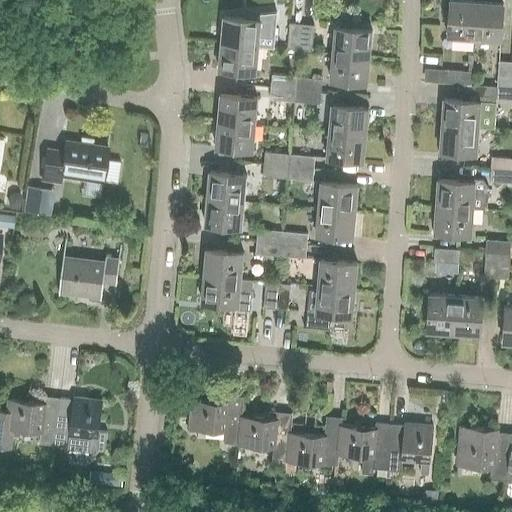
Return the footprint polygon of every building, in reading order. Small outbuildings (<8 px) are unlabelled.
[(475,40),(478,3),(451,0),(448,37),(475,40)] [(478,3),(475,40),(501,42),(504,5),(478,3)] [(221,44),(258,47),(261,20),(224,17),(221,44)] [(300,50),(302,24),(291,23),(288,49),(300,50)] [(302,24),(300,50),(312,51),(315,26),(302,24)] [(333,54),(369,57),(372,31),(335,27),(333,54)] [(256,74),(258,47),(221,44),(219,70),(256,74)] [(367,84),(369,57),(333,54),(330,80),(367,84)] [(509,88),(510,62),(498,61),(496,87),(509,88)] [(472,72),(424,69),(423,81),(471,84),(472,72)] [(296,89),(297,77),(272,75),(271,87),(296,89)] [(296,89),(321,91),(322,79),(297,77),(296,89)] [(441,125),(478,128),(491,129),(495,87),(462,84),(460,101),(443,99),(441,125)] [(295,102),(296,89),(271,87),(270,100),(295,102)] [(511,87),(509,88),(496,87),(495,99),(511,100),(511,87)] [(320,104),(321,91),(296,89),(295,102),(320,104)] [(218,121),(255,124),(257,99),(221,95),(218,121)] [(328,131),(365,134),(367,109),(331,105),(328,131)] [(253,151),(255,124),(218,121),(216,148),(253,151)] [(476,155),(478,128),(441,125),(439,152),(476,155)] [(362,162),(365,134),(328,131),(326,158),(362,162)] [(46,149),(45,155),(42,174),(41,180),(60,183),(61,176),(103,182),(108,148),(65,142),(64,152),(46,149)] [(289,167),(290,155),(265,152),(264,164),(289,167)] [(289,167),(314,169),(315,157),(290,155),(289,167)] [(489,169),(511,171),(511,158),(490,157),(489,169)] [(288,179),(289,167),(264,164),(263,177),(288,179)] [(313,182),(314,169),(289,167),(288,179),(313,182)] [(511,183),(511,171),(489,169),(488,182),(511,183)] [(207,197),(246,201),(248,176),(210,172),(207,197)] [(435,207),(472,210),(486,211),(488,190),(483,182),(474,181),(473,184),(438,181),(435,207)] [(317,208),(354,211),(356,186),(320,182),(317,208)] [(53,212),(54,186),(27,185),(26,211),(53,212)] [(243,228),(246,201),(207,197),(205,225),(243,228)] [(469,236),(472,210),(435,207),(433,233),(469,236)] [(351,238),(354,211),(317,208),(315,235),(351,238)] [(0,213),(0,223),(13,225),(14,215),(0,213)] [(282,244),(283,232),(258,230),(257,242),(282,244)] [(282,244),(306,246),(307,234),(283,232),(282,244)] [(485,252),(498,253),(509,254),(510,242),(486,240),(485,252)] [(280,257),(282,244),(257,242),(255,255),(280,257)] [(305,259),(306,246),(282,244),(280,257),(305,259)] [(460,250),(434,248),(433,261),(458,263),(460,250)] [(204,275),(240,279),(243,253),(206,250),(204,275)] [(495,279),(498,253),(485,252),(483,278),(495,279)] [(507,280),(509,254),(498,253),(495,279),(507,280)] [(117,285),(120,257),(106,255),(105,264),(64,258),(59,293),(101,299),(103,283),(117,285)] [(316,286),(353,289),(356,264),(319,260),(316,286)] [(238,306),(240,279),(204,275),(201,303),(238,306)] [(264,292),(263,307),(276,308),(278,284),(265,283),(264,292)] [(278,284),(276,308),(287,309),(289,285),(278,284)] [(309,286),(306,328),(329,330),(332,315),(351,317),(353,289),(316,286),(309,286)] [(452,335),(455,297),(429,295),(425,332),(452,335)] [(455,297),(452,335),(478,337),(482,300),(455,297)] [(511,344),(511,299),(504,299),(501,343),(511,344)] [(238,445),(242,417),(243,396),(241,396),(241,398),(228,396),(227,403),(192,400),(189,429),(224,432),(223,443),(238,445)] [(55,446),(60,399),(45,397),(44,403),(9,399),(8,411),(0,409),(0,447),(11,449),(13,428),(40,432),(39,444),(55,446)] [(60,399),(55,446),(68,447),(68,449),(90,452),(90,450),(105,452),(107,432),(98,431),(102,401),(74,398),(74,400),(60,399)] [(288,461),(291,433),(293,412),(291,412),(291,414),(277,413),(276,420),(242,417),(238,445),(273,448),(272,459),(288,461)] [(339,454),(341,425),(342,416),(340,416),(340,417),(326,416),(324,436),(291,433),(288,461),(338,466),(339,454)] [(387,470),(391,425),(376,424),(376,429),(341,425),(339,454),(364,456),(363,473),(372,474),(372,469),(387,470)] [(432,427),(405,424),(404,427),(391,425),(387,470),(401,472),(402,459),(429,462),(432,427)] [(505,482),(510,435),(496,434),(496,429),(461,426),(460,438),(458,465),(492,468),(491,480),(505,482)] [(90,471),(89,484),(122,487),(123,474),(90,471)] [(425,490),(424,504),(437,505),(438,491),(425,490)]
